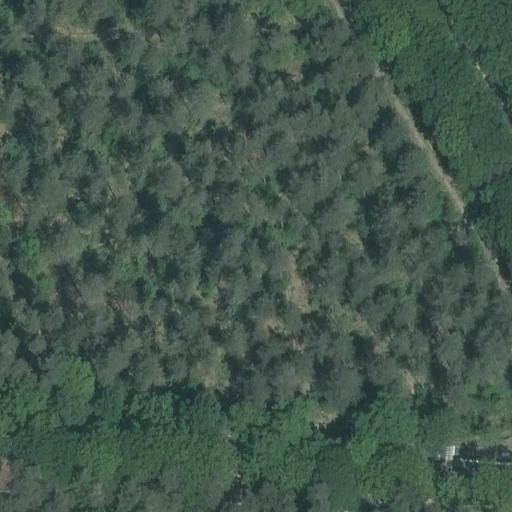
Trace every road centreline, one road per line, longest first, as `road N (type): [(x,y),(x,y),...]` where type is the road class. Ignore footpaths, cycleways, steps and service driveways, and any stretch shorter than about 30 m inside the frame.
road 1 (secondary): [(511,464),(0,432)]
road 2 (track): [(341,23),(0,35)]
road 3 (track): [(341,23),(511,287)]
road 4 (track): [(475,460),(476,232)]
